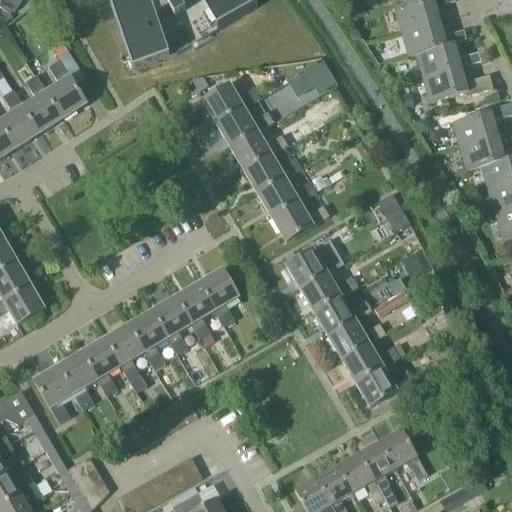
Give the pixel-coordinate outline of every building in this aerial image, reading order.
[(0,0),(0,9),(10,17),(14,14),(24,0),(0,0)] [(176,57),(257,9),(251,0),(162,0),(168,10),(155,19),(148,0),(107,0),(132,72),(176,57)] [(440,24),(436,9),(455,4),(454,0),(429,0),(394,10),(401,35),(440,24)] [(452,45),(450,39),(444,40),(440,24),(401,35),(408,60),(415,57),(454,46),(454,45),(452,45)] [(452,45),(454,45),(466,41),(463,33),(449,37),(450,39),(452,45)] [(61,45),(51,51),(57,61),(68,54),(61,45)] [(461,70),(454,46),(415,57),(422,81),(461,70)] [(466,68),(480,64),(478,56),(464,59),(466,68)] [(59,86),(46,94),(46,95),(63,121),(86,106),(59,64),(49,71),(59,86)] [(318,97),(336,86),(323,64),(287,85),(296,101),(314,90),(318,97)] [(429,106),(465,96),(466,100),(493,92),(489,78),(465,85),(461,70),(422,81),(429,106)] [(36,79),(25,85),(36,101),(23,109),(40,136),(63,121),(46,95),(46,94),(36,79)] [(243,111),(244,111),(260,102),(254,91),(237,101),(229,87),(202,103),(216,127),(243,111)] [(0,123),(0,124),(17,151),(40,136),(23,109),(13,93),(3,100),(13,116),(0,124),(0,123)] [(410,98),(403,100),(406,109),(413,107),(410,98)] [(452,125),(459,150),(497,138),(498,138),(493,124),(511,117),(511,108),(511,106),(490,112),(490,114),(452,125)] [(243,111),(216,127),(230,151),(257,134),(257,135),(274,125),(267,115),(251,124),(244,111),(243,111)] [(310,126),(314,132),(323,126),(320,121),(310,126)] [(426,121),(417,125),(420,134),(426,132),(428,127),(426,121)] [(0,161),(17,151),(0,124),(0,123),(0,124),(0,123),(0,161)] [(257,134),(230,151),(244,174),(271,158),(287,149),(281,138),(265,148),(257,135),(257,134)] [(497,138),(459,150),(466,174),(480,170),(511,160),(511,150),(502,153),(497,138)] [(365,144),(358,148),(366,163),(373,159),(365,144)] [(271,158),(244,174),(258,198),(285,181),(285,182),(301,172),(295,162),(279,171),(271,158)] [(511,186),(511,160),(480,170),(487,194),(511,186)] [(320,179),(309,185),(315,195),(326,188),(320,179)] [(285,181),(258,198),(272,221),(299,205),(315,196),(315,195),(309,185),(293,195),(285,182),(285,181)] [(511,212),(511,186),(487,194),(494,218),(511,212)] [(384,203),(392,218),(387,221),(396,236),(410,227),(393,198),(384,203)] [(307,218),(299,205),(272,221),(286,245),(329,219),(323,209),(307,218)] [(511,212),(494,218),(502,243),(511,239),(511,212)] [(0,273),(16,264),(3,241),(0,242),(0,273)] [(329,243),(313,252),(286,268),(300,292),(327,276),(327,277),(343,267),(329,243)] [(420,255),(402,264),(413,284),(431,274),(420,255)] [(30,288),(16,264),(0,273),(0,299),(2,303),(3,304),(30,288)] [(198,287),(214,314),(224,330),(234,324),(225,307),(238,299),(222,272),(198,287)] [(341,300),(357,291),(351,280),(335,290),(327,277),(327,276),(300,292),(314,316),(341,300)] [(435,290),(440,287),(435,277),(425,282),(428,288),(435,290)] [(399,281),(387,288),(394,299),(394,300),(404,295),(403,294),(406,292),(399,281)] [(201,321),(214,314),(198,287),(174,300),(191,328),(200,344),(211,337),(201,321)] [(3,304),(2,303),(0,304),(0,318),(9,314),(17,328),(44,312),(30,288),(3,304)] [(409,303),(404,295),(394,300),(373,313),(379,321),(409,303)] [(178,335),(191,328),(174,300),(151,314),(167,342),(177,358),(187,351),(178,335)] [(355,323),(355,324),(371,314),(365,303),(349,313),(341,300),(314,316),(328,339),(355,323)] [(455,309),(445,315),(452,329),(463,323),(455,309)] [(154,349),(167,342),(151,314),(128,328),(144,355),(153,372),(164,365),(154,349)] [(369,347),(385,338),(379,327),(363,336),(355,324),(355,323),(328,339),(341,363),(369,347)] [(104,342),(120,369),(136,396),(147,390),(131,363),(144,355),(128,328),(104,342)] [(444,335),(452,348),(462,343),(454,329),(444,335)] [(80,356),(97,383),(106,399),(117,393),(107,377),(120,369),(104,342),(80,356)] [(382,370),(383,371),(399,361),(393,350),(377,360),(369,347),(341,363),(355,386),(382,370)] [(399,347),(393,350),(399,361),(405,357),(399,347)] [(80,356),(57,370),(73,397),(83,413),(93,407),(84,391),(97,383),(80,356)] [(60,405),(73,397),(57,370),(33,384),(59,427),(70,421),(60,405)] [(390,384),(383,371),(382,370),(355,386),(370,410),(413,385),(407,374),(390,384)] [(41,429),(34,418),(20,394),(0,405),(0,452),(10,447),(4,437),(0,438),(0,425),(5,423),(17,428),(27,423),(33,434),(41,429)] [(175,405),(188,426),(198,420),(185,399),(175,405)] [(175,405),(165,411),(177,432),(188,426),(175,405)] [(165,411),(154,417),(167,438),(177,432),(165,411)] [(154,417),(144,424),(156,444),(167,438),(154,417)] [(144,424),(133,430),(146,451),(156,444),(144,424)] [(45,454),(53,450),(41,429),(33,434),(45,454)] [(133,430),(123,436),(135,457),(146,451),(133,430)] [(380,445),(395,472),(406,466),(410,473),(411,472),(418,484),(427,479),(416,460),(417,460),(402,433),(380,445)] [(125,463),(135,457),(123,436),(113,442),(125,463)] [(397,506),(393,498),(388,490),(389,487),(384,478),(395,472),(380,445),(358,457),(384,503),(388,511),(397,506)] [(0,481),(9,476),(2,466),(16,458),(10,447),(0,452),(0,481)] [(58,476),(65,471),(53,450),(45,454),(58,476)] [(337,469),(352,496),(367,488),(371,494),(368,496),(375,508),(384,503),(358,457),(337,469)] [(73,485),(78,482),(95,472),(89,460),(66,473),(65,471),(58,476),(70,497),(78,492),(73,485)] [(180,466),(192,487),(202,481),(190,460),(180,466)] [(180,466),(169,472),(181,493),(192,487),(180,466)] [(316,481),(333,511),(344,511),(343,510),(340,503),(352,496),(337,469),(316,481)] [(452,469),(441,476),(450,492),(461,486),(452,469)] [(95,472),(78,482),(73,485),(78,492),(80,496),(102,483),(95,472)] [(169,472),(159,478),(171,499),(181,493),(169,472)] [(29,478),(15,487),(9,476),(0,481),(0,509),(35,489),(29,478)] [(160,505),(171,499),(159,478),(149,484),(160,505)] [(333,511),(316,481),(294,494),(304,511),(333,511)] [(92,511),(94,511),(109,495),(102,483),(80,496),(78,492),(70,497),(78,511),(92,511)] [(150,511),(160,505),(149,484),(138,490),(150,511)] [(451,511),(477,498),(471,486),(439,503),(443,511),(451,511)] [(0,511),(29,511),(27,508),(41,500),(35,489),(0,509),(0,511)] [(138,490),(128,496),(137,511),(147,511),(150,511),(138,490)] [(123,511),(137,511),(128,496),(117,501),(123,511)] [(172,510),(172,511),(221,511),(216,502),(205,508),(198,496),(172,510)]
